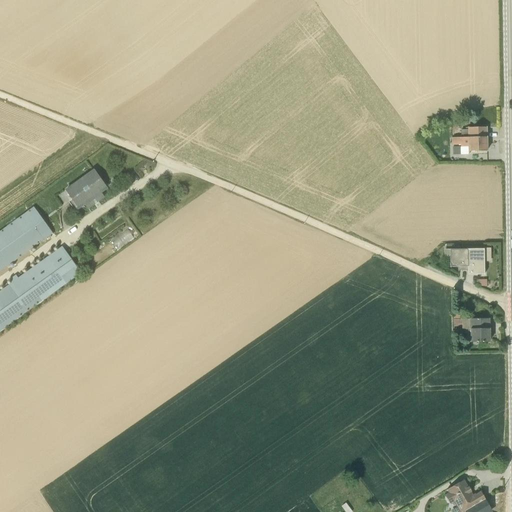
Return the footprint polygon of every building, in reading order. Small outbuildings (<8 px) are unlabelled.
[(451,138),(451,145),(460,145),(460,155),(468,155),(469,152),(486,151),(486,128),(467,128),(467,130),(460,130),(461,138),(451,138)] [(70,202),(76,211),(84,205),(87,210),(104,198),(100,192),(106,188),(93,171),(65,191),(72,200),(70,202)] [(0,271),(52,234),(33,207),(0,230),(0,271)] [(0,330),(81,273),(61,246),(17,277),(17,278),(16,276),(15,275),(9,280),(10,282),(11,283),(0,290),(0,330)] [(468,275),(484,275),(483,249),(467,250),(467,271),(468,275)] [(458,271),(467,271),(467,250),(444,250),(444,259),(449,259),(450,267),(458,267),(458,271)] [(469,315),(454,315),(454,327),(461,327),(461,329),(464,329),(464,334),(466,334),(466,342),(489,342),(489,319),(469,319),(469,315)] [(448,493),(444,495),(449,504),(453,502),(459,511),(461,511),(484,499),(480,492),(475,495),(476,496),(473,498),(470,492),(471,491),(468,487),(467,488),(463,480),(447,490),(448,493)] [(500,511),(501,492),(500,492),(485,498),(461,511),(500,511)] [(351,511),(352,511),(345,503),(341,507),(345,511),(351,511)]
